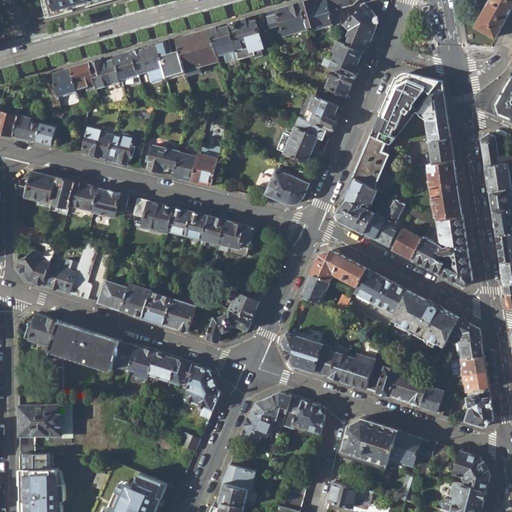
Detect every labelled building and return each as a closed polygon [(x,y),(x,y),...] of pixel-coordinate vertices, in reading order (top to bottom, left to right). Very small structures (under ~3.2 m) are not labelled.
[(40,0),(42,6),(37,8),(40,20),(110,0),(40,0)] [(319,27),(333,23),(326,0),(309,0),(300,3),(307,26),(318,24),(319,27)] [(343,25),(344,24),(346,22),(344,14),(347,13),(359,0),(326,0),(333,23),(343,25)] [(496,37),(511,7),(511,0),(489,0),(476,25),(496,37)] [(308,28),(307,26),(300,3),(267,12),(272,27),(281,25),(284,34),(308,28)] [(350,37),(346,44),(366,52),(379,24),(378,17),(375,13),(365,3),(346,22),(344,24),(348,30),(347,35),(350,37)] [(255,16),(229,23),(239,57),(254,54),(255,58),(264,55),(262,48),(264,48),(255,16)] [(229,23),(210,28),(218,55),(225,53),(227,61),(239,57),(229,23)] [(177,38),(180,50),(186,71),(188,74),(201,71),(200,65),(219,60),(218,55),(210,28),(177,38)] [(170,40),(158,43),(164,66),(167,77),(186,71),(180,50),(173,52),(170,40)] [(321,63),(334,68),(355,78),(366,52),(346,44),(338,40),(333,51),(335,52),(332,59),(324,56),(321,63)] [(164,66),(158,43),(132,50),(139,73),(140,76),(142,86),(167,80),(167,77),(164,66)] [(132,50),(116,55),(122,78),(139,73),(132,50)] [(116,55),(90,62),(96,82),(98,87),(123,81),(122,78),(116,55)] [(90,62),(72,67),(77,87),(96,82),(90,62)] [(72,67),(55,73),(59,95),(78,89),(77,87),(72,67)] [(334,68),(321,98),(343,107),(355,78),(334,68)] [(499,115),(511,120),(511,69),(494,102),(499,115)] [(396,77),(372,133),(387,139),(392,142),(417,111),(414,107),(414,104),(426,89),(431,93),(435,87),(445,90),(444,81),(410,70),(396,77)] [(62,109),(59,95),(55,73),(47,75),(54,106),(62,109)] [(445,90),(435,87),(431,93),(417,111),(427,119),(448,115),(445,90)] [(314,95),(304,118),(328,128),(333,130),(343,107),(321,98),(314,95)] [(0,130),(14,134),(19,116),(0,110),(0,130)] [(14,134),(38,140),(42,122),(32,120),(32,117),(19,113),(19,116),(14,134)] [(427,119),(430,140),(451,137),(448,115),(427,119)] [(323,139),(328,128),(304,118),(300,116),(292,135),(287,133),(279,149),(307,161),(318,137),(323,139)] [(43,122),(42,122),(38,140),(53,144),(58,126),(43,122)] [(84,152),(108,158),(114,134),(115,129),(103,126),(102,129),(90,126),(84,152)] [(146,138),(137,136),(125,133),(124,136),(114,134),(108,158),(130,163),(134,148),(143,150),(146,138)] [(372,133),(363,153),(385,163),(389,153),(383,150),(387,139),(372,133)] [(481,138),(486,166),(506,162),(509,164),(511,164),(511,156),(508,156),(508,155),(499,155),(496,136),(490,133),(481,138)] [(430,141),(434,162),(455,159),(451,137),(430,140),(430,141)] [(198,157),(193,179),(213,184),(223,146),(211,143),(209,147),(201,145),(198,157)] [(139,165),(176,175),(181,152),(182,151),(154,145),(152,153),(143,150),(139,165)] [(176,175),(193,179),(198,157),(181,152),(176,175)] [(363,153),(354,176),(375,187),(385,163),(363,153)] [(437,215),(438,218),(463,215),(455,159),(434,162),(430,163),(431,167),(429,167),(436,215),(437,215)] [(488,181),(489,190),(511,186),(511,177),(511,178),(509,164),(506,162),(486,166),(488,181)] [(267,193),(288,202),(289,201),(293,202),(297,202),(300,200),(303,196),(305,196),(313,176),(300,171),(297,177),(288,173),(289,171),(279,166),(267,193)] [(27,196),(52,203),(58,177),(33,171),(27,196)] [(375,187),(354,176),(345,197),(348,198),(337,212),(339,219),(364,232),(374,211),(360,204),(362,202),(365,201),(371,204),(378,189),(375,187)] [(70,207),(71,205),(76,182),(58,177),(52,203),(70,207)] [(71,205),(94,211),(99,187),(76,182),(71,205)] [(511,186),(489,190),(493,212),(511,209),(511,186)] [(118,209),(126,211),(129,195),(99,187),(94,211),(116,216),(118,209)] [(388,202),(381,215),(386,217),(396,199),(384,192),(381,198),(388,202)] [(174,206),(129,195),(126,211),(124,218),(135,219),(136,215),(146,218),(145,222),(144,225),(169,232),(174,206)] [(405,204),(396,199),(386,217),(394,221),(398,224),(399,221),(398,220),(405,204)] [(180,233),(186,234),(192,210),(174,206),(169,232),(167,238),(178,240),(180,233)] [(419,228),(426,231),(432,219),(411,207),(409,211),(410,214),(425,222),(424,223),(421,223),(419,228)] [(511,209),(493,212),(496,235),(511,232),(511,209)] [(186,234),(203,238),(209,215),(192,210),(186,234)] [(364,232),(375,238),(386,217),(381,215),(374,211),(364,232)] [(211,241),(220,243),(226,219),(209,215),(203,238),(202,242),(210,245),(211,241)] [(438,218),(442,244),(424,236),(423,238),(413,258),(465,286),(472,280),(472,278),(463,215),(438,218)] [(392,228),(394,221),(386,217),(375,238),(390,246),(396,230),(392,228)] [(255,226),(226,219),(220,243),(229,245),(227,252),(241,256),(248,255),(250,243),(252,242),(255,226)] [(17,234),(42,242),(44,232),(17,224),(17,234)] [(393,248),(413,258),(423,238),(404,228),(393,248)] [(511,232),(496,235),(500,264),(511,261),(511,232)] [(78,272),(76,278),(71,293),(89,299),(93,283),(88,282),(99,242),(87,239),(79,266),(78,272)] [(29,280),(46,285),(52,264),(57,247),(48,244),(43,259),(37,250),(18,263),(29,280)] [(342,276),(359,285),(368,268),(333,249),(321,253),(314,272),(332,280),(335,273),(338,272),(341,273),(342,276)] [(160,264),(183,271),(185,264),(163,257),(162,258),(160,264)] [(71,260),(67,262),(65,268),(78,272),(79,266),(77,262),(71,260)] [(511,261),(500,264),(503,283),(511,282),(511,261)] [(65,268),(52,264),(46,285),(71,293),(76,278),(78,272),(65,268)] [(356,291),(397,312),(408,289),(368,268),(359,285),(356,290),(356,291)] [(325,297),(332,280),(314,272),(304,295),(309,297),(320,302),(322,296),(325,297)] [(100,301),(124,310),(130,287),(107,280),(100,301)] [(511,282),(503,283),(505,294),(511,293),(511,282)] [(124,310),(145,317),(153,292),(153,289),(132,283),(130,287),(124,310)] [(238,293),(231,309),(253,317),(263,294),(251,289),(248,296),(238,293)] [(447,345),(455,330),(462,318),(408,289),(397,312),(394,318),(399,321),(422,332),(421,335),(436,344),(438,341),(447,345)] [(145,317),(166,324),(174,298),(153,292),(145,317)] [(302,313),(309,297),(304,295),(296,312),(302,313)] [(338,309),(344,312),(348,305),(352,298),(345,295),(338,309)] [(197,305),(174,298),(166,324),(197,333),(205,312),(196,310),(197,305)] [(382,323),(348,305),(344,312),(342,319),(376,335),(382,323)] [(248,329),(253,317),(231,309),(230,312),(219,317),(215,316),(208,337),(221,341),(224,332),(239,326),(248,329)] [(27,337),(53,346),(60,321),(39,314),(35,327),(30,326),(27,337)] [(463,334),(464,340),(482,338),(480,328),(462,318),(455,330),(463,334)] [(111,369),(114,360),(120,341),(60,321),(53,346),(52,349),(111,369)] [(408,328),(421,335),(422,332),(399,321),(397,325),(405,329),(408,328)] [(294,365),(324,374),(332,350),(333,346),(288,332),(283,343),(294,365)] [(461,341),(463,358),(485,355),(482,338),(464,340),(461,341)] [(114,360),(131,366),(137,346),(120,341),(114,360)] [(149,379),(150,374),(157,352),(137,346),(131,366),(131,368),(137,370),(137,375),(149,379)] [(324,374),(367,388),(375,363),(376,358),(359,353),(357,358),(332,350),(324,374)] [(150,374),(172,381),(179,359),(157,352),(150,374)] [(463,358),(462,358),(454,359),(455,367),(453,368),(455,376),(463,375),(487,370),(485,355),(463,358)] [(50,359),(51,394),(64,389),(64,358),(50,359)] [(184,379),(193,381),(197,365),(179,359),(172,381),(182,383),(184,379)] [(367,388),(420,405),(428,384),(429,381),(375,363),(367,388)] [(211,369),(197,365),(193,381),(188,398),(201,404),(197,412),(210,418),(222,392),(211,369)] [(467,391),(468,391),(490,387),(487,370),(463,375),(464,383),(466,382),(467,391)] [(449,381),(446,390),(438,411),(448,415),(454,398),(450,397),(450,394),(456,392),(449,381)] [(420,405),(438,411),(446,390),(428,384),(420,405)] [(495,418),(490,387),(468,391),(469,396),(467,397),(470,407),(466,421),(485,427),(495,418)] [(258,402),(254,412),(279,421),(281,414),(286,416),(293,396),(280,391),(258,402)] [(320,404),(293,396),(286,416),(284,424),(284,425),(309,433),(310,429),(322,433),(327,415),(320,404)] [(35,434),(51,434),(62,434),(73,435),(74,403),(20,404),(20,452),(35,452),(35,434)] [(282,429),(284,425),(284,424),(279,421),(254,412),(243,436),(259,442),(263,432),(268,435),(272,425),(282,429)] [(388,464),(391,456),(400,430),(362,418),(349,425),(343,450),(388,464)] [(414,465),(418,452),(423,437),(400,430),(391,456),(403,460),(405,462),(414,465)] [(182,444),(197,450),(202,439),(187,433),(182,444)] [(418,452),(425,454),(430,440),(423,437),(418,452)] [(438,442),(430,440),(425,454),(419,472),(427,474),(432,459),(438,442)] [(453,447),(438,442),(432,459),(447,464),(453,447)] [(467,482),(466,485),(487,490),(491,474),(481,456),(462,450),(455,473),(463,475),(467,482)] [(21,469),(21,501),(21,511),(59,511),(59,499),(65,499),(64,483),(58,483),(58,467),(49,467),(50,452),(35,452),(20,452),(20,454),(24,456),(24,469),(21,469)] [(235,456),(232,464),(246,468),(249,460),(235,456)] [(224,483),(226,483),(249,489),(252,490),(255,479),(262,480),(264,473),(246,468),(232,464),(224,483)] [(295,468),(292,480),(309,484),(311,473),(295,468)] [(119,490),(112,500),(109,507),(106,505),(102,511),(155,511),(169,484),(141,473),(135,486),(127,482),(123,491),(119,490)] [(399,497),(409,500),(417,478),(408,475),(404,486),(402,488),(399,497)] [(96,476),(92,485),(101,489),(105,480),(96,476)] [(123,480),(118,489),(119,490),(123,491),(127,482),(123,480)] [(291,480),(288,489),(306,493),(309,484),(292,480),(291,480)] [(329,500),(354,506),(355,502),(368,504),(372,501),(374,491),(334,481),(329,500)] [(452,511),(456,511),(482,511),(487,490),(466,485),(456,482),(453,494),(456,495),(455,499),(452,511)] [(226,483),(221,500),(245,506),(249,489),(226,483)] [(288,489),(286,498),(304,502),(306,493),(288,489)] [(442,508),(452,511),(455,499),(446,497),(445,499),(441,500),(440,504),(443,507),(442,508)] [(286,498),(284,506),(301,510),(304,502),(286,498)] [(242,511),(243,511),(246,511),(248,507),(245,506),(221,500),(217,499),(211,511),(242,511)]
